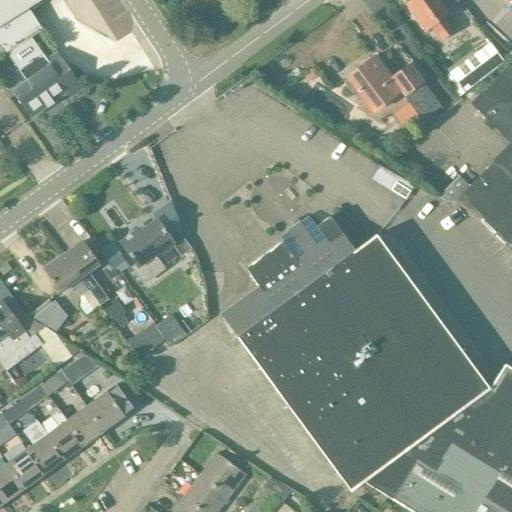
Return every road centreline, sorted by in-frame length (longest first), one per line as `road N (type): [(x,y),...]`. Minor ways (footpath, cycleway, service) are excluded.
road 1 (unclassified): [(0,227),(194,87)]
road 2 (unclassified): [(311,0),(194,87)]
